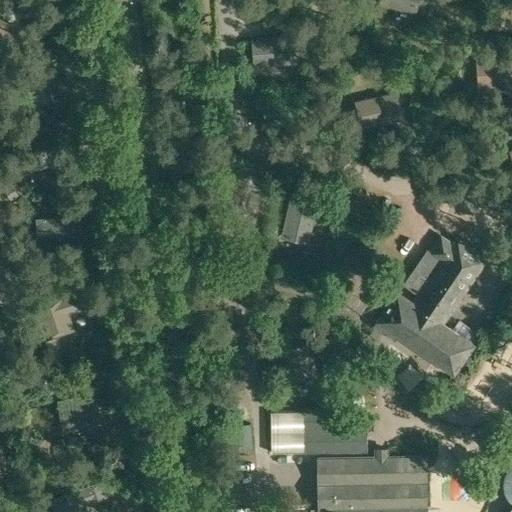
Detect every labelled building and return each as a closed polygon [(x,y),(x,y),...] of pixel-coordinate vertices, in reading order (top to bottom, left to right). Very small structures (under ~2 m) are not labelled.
[(32,0),(0,0),(0,10),(33,5),(32,0)] [(380,0),(379,4),(416,13),(419,0),(380,0)] [(294,34),(252,37),(253,65),(296,62),(294,34)] [(511,55),(477,58),(478,86),(511,83),(511,55)] [(48,83),(53,102),(72,98),(62,60),(21,70),(26,89),(48,83)] [(403,118),(396,91),(355,100),(362,127),(403,118)] [(57,145),(5,161),(10,178),(62,162),(57,145)] [(320,196),(291,190),(281,236),(309,243),(320,196)] [(83,215),(36,220),(37,236),(84,231),(83,215)] [(454,375),(475,343),(446,322),(489,257),(457,234),(452,240),(440,233),(429,249),(427,247),(414,268),(427,278),(413,299),(396,288),(373,324),(394,340),(397,336),(454,375)] [(0,296),(14,296),(11,251),(0,251),(0,296)] [(68,312),(90,304),(86,290),(36,306),(46,337),(73,328),(68,312)] [(321,389),(309,342),(281,349),(293,396),(321,389)] [(65,429),(100,421),(94,391),(59,399),(65,429)] [(365,410),(303,410),(303,450),(365,449),(365,410)] [(428,511),(427,453),(389,454),(389,446),(381,446),(374,446),(374,454),(318,455),(318,510),(324,510),(324,511),(428,511)] [(511,511),(511,465),(509,469),(502,478),(503,485),(505,494),(511,502),(511,505),(507,511),(511,511)] [(101,480),(50,499),(54,511),(86,511),(84,504),(106,496),(101,480)] [(434,511),(449,511),(449,493),(434,493),(434,511)]
